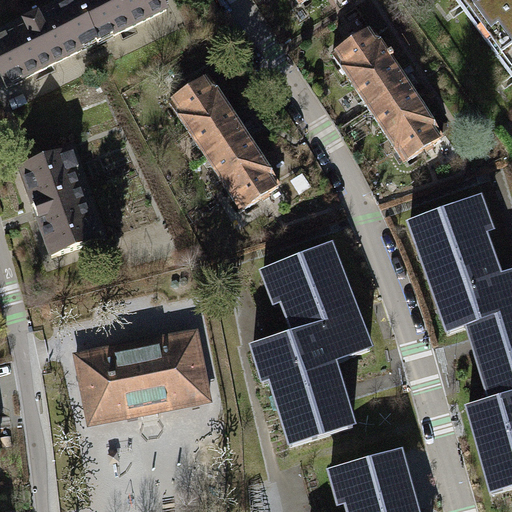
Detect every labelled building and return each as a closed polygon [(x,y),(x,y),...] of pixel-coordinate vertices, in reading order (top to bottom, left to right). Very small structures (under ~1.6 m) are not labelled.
[(76,0),(74,1),(95,42),(95,43),(161,10),(155,0),(76,0)] [(511,0),(463,0),(502,54),(511,47),(511,0)] [(0,76),(5,87),(95,42),(74,1),(35,20),(34,17),(30,18),(19,24),(22,28),(0,38),(0,76)] [(328,56),(346,83),(384,58),(366,31),(328,56)] [(511,47),(502,54),(511,67),(511,47)] [(402,85),(384,58),(346,83),(364,110),(402,85)] [(165,103),(183,130),(221,105),(204,78),(165,103)] [(364,110),(382,136),(420,112),(402,85),(364,110)] [(239,133),(221,105),(183,130),(201,158),(239,133)] [(438,138),(420,112),(382,136),(400,163),(438,138)] [(201,158),(219,185),(257,160),(239,133),(201,158)] [(37,212),(53,258),(98,242),(97,238),(102,237),(97,222),(91,224),(73,174),(78,172),(73,157),(67,159),(66,155),(23,170),(37,212)] [(275,187),(257,160),(219,185),(237,212),(275,187)] [(467,326),(478,361),(502,354),(505,361),(511,358),(511,278),(499,282),(495,271),(484,235),(489,233),(480,203),(411,225),(446,333),(467,326)] [(331,252),(264,275),(274,306),(281,303),(293,336),(254,350),(266,386),(271,385),(293,448),(353,427),(331,364),(366,352),(331,252)] [(90,426),(209,403),(196,334),(76,356),(90,426)] [(511,358),(505,361),(502,354),(478,361),(492,404),(467,412),(493,493),(511,487),(511,358)] [(415,511),(401,455),(332,472),(340,507),(348,506),(349,511),(415,511)]
